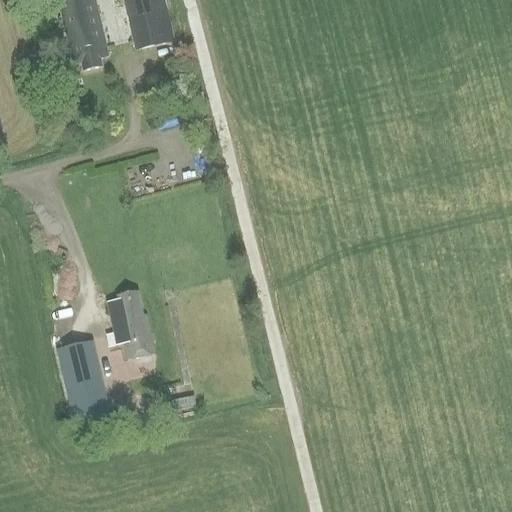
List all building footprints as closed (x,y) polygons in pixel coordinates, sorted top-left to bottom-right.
[(89,0),(58,0),(70,49),(74,66),(80,64),(81,71),(102,66),(101,61),(108,60),(104,42),(99,43),(89,0)] [(164,0),(122,0),(135,54),(175,44),(164,0)] [(54,300),(78,297),(77,287),(52,290),(54,300)] [(109,349),(117,348),(124,346),(127,361),(155,355),(147,316),(143,317),(138,294),(116,298),(117,302),(108,304),(114,335),(107,337),(109,349)] [(93,344),(58,352),(76,429),(111,421),(93,344)] [(177,409),(197,405),(196,396),(175,400),(177,409)]
